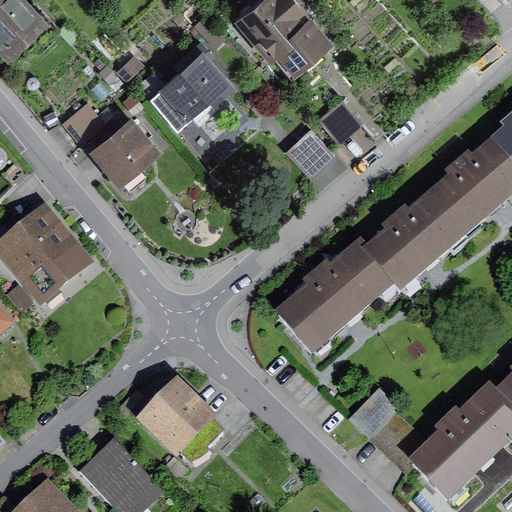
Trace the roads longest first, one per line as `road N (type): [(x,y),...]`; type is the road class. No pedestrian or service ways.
road 1 (residential): [(511,46),(181,326)]
road 2 (residential): [(0,106),(181,326)]
road 3 (residential): [(181,326),(379,511)]
road 4 (residential): [(181,326),(0,479)]
